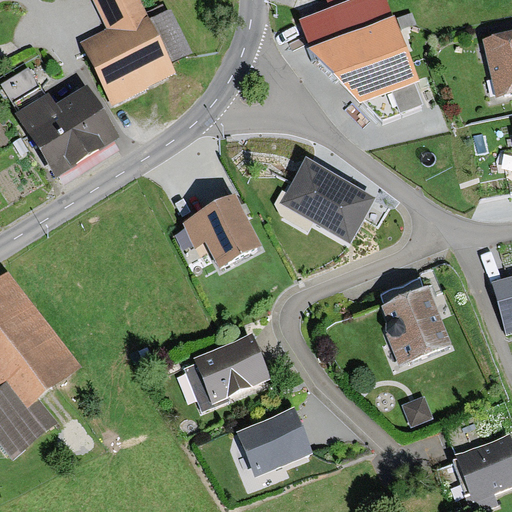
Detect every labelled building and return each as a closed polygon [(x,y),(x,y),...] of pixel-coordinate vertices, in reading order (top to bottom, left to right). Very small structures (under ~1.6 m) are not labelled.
[(136,0),(92,0),(107,30),(83,42),(112,100),(172,71),(136,0)] [(416,79),(394,19),(315,48),(362,99),(416,79)] [(511,37),(482,45),(496,100),(511,95),(511,37)] [(46,95),(16,115),(57,177),(116,139),(88,95),(58,114),(46,95)] [(374,198),(307,160),(282,203),(350,241),(374,198)] [(235,197),(185,223),(196,244),(206,239),(219,264),(259,243),(235,197)] [(8,278),(0,283),(0,442),(9,454),(50,423),(31,398),(75,365),(8,278)] [(511,281),(492,288),(506,336),(511,333),(511,281)] [(427,291),(379,309),(400,365),(448,348),(427,291)] [(251,339),(191,363),(208,406),(269,381),(251,339)] [(422,398),(400,406),(408,427),(430,418),(422,398)] [(307,456),(291,418),(240,439),(256,477),(307,456)] [(511,444),(510,437),(453,457),(471,511),(482,511),(499,507),(494,492),(511,485),(511,444)]
